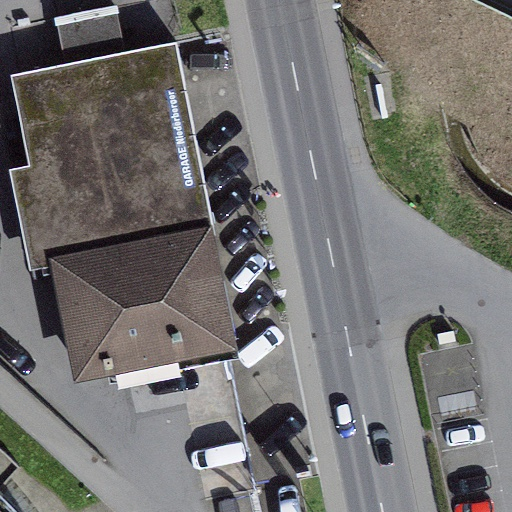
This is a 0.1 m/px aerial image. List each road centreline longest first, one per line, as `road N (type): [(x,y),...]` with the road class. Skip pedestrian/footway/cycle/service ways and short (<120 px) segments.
road 1 (secondary): [(281,0),(389,511)]
road 2 (unknown): [(113,494),(0,249)]
road 3 (residential): [(131,511),(0,389)]
